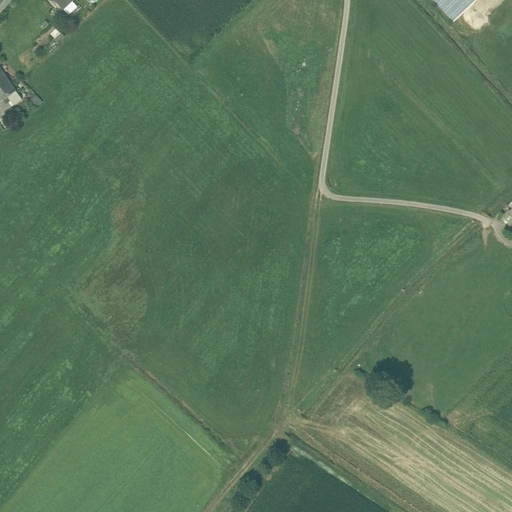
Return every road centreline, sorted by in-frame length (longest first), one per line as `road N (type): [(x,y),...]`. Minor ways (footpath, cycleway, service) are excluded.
road 1 (unclassified): [(346,0),(318,195),(417,203),(497,222)]
road 2 (track): [(207,511),(287,419),(305,431)]
